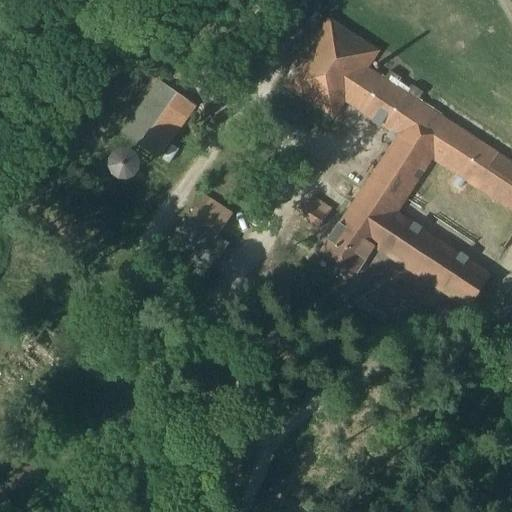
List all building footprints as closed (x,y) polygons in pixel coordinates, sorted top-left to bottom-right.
[(346,102),(397,135),(433,161),(511,209),(511,159),(490,146),(419,102),(425,94),(410,84),(405,92),(397,88),(402,80),(389,71),(384,79),(370,71),(382,53),(333,22),(288,92),(334,121),(346,102)] [(160,161),(197,111),(162,85),(126,137),(160,161)] [(433,161),(397,135),(339,224),(319,256),(358,280),(376,251),(470,309),(491,275),(398,216),(433,161)] [(132,151),(124,152),(117,154),(111,160),(110,168),(112,177),(119,182),(127,184),(137,180),(142,173),(142,165),(140,156),(132,151)] [(200,291),(230,246),(218,239),(234,214),(206,195),(160,265),(200,291)] [(300,219),(319,231),(328,216),(309,204),(300,219)]
